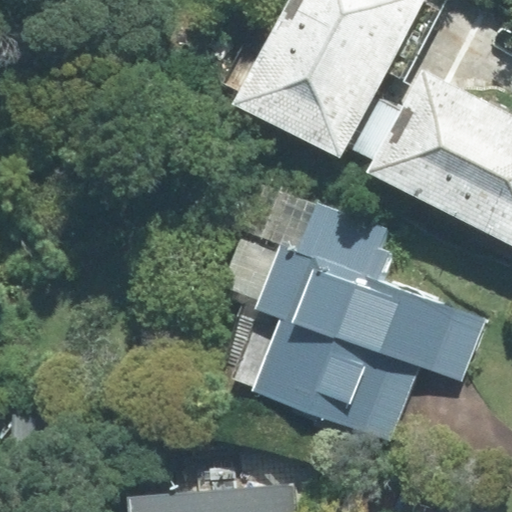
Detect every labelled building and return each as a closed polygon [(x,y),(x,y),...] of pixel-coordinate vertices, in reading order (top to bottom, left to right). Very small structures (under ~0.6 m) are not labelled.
[(359,154),(439,0),(308,0),(256,100),(359,154)] [(511,98),(442,62),(388,166),(511,230),(511,98)] [(293,318),(265,389),(374,432),(404,356),(442,371),(467,308),(394,279),(410,236),(327,205),(310,250),(294,244),(268,309),(293,318)] [(72,421),(24,412),(20,442),(67,450),(72,421)] [(304,511),(303,484),(148,495),(149,511),(304,511)]
